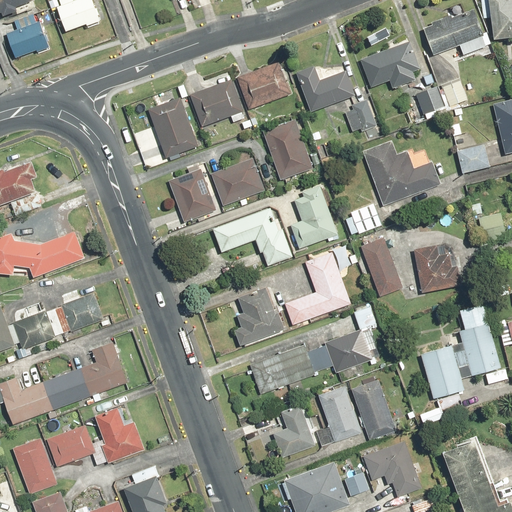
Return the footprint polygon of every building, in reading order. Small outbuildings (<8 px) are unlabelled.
[(0,0),(0,11),(0,12),(2,15),(16,11),(17,14),(35,8),(32,0),(0,0)] [(59,0),(61,5),(57,6),(64,31),(86,24),(87,26),(99,22),(92,0),(59,0)] [(511,0),(488,0),(493,39),(511,36),(511,0)] [(422,28),(433,55),(483,35),(473,8),(451,17),(450,14),(431,21),(432,24),(422,28)] [(50,49),(42,22),(36,23),(33,14),(13,20),(15,30),(6,32),(13,57),(36,50),(37,53),(50,49)] [(408,39),(360,58),(371,88),(390,80),(393,89),(415,80),(412,72),(420,69),(408,39)] [(278,61),(237,77),(249,109),(291,94),(278,61)] [(294,73),(310,112),(355,95),(346,70),(319,80),(313,65),(294,73)] [(460,77),(441,84),(449,107),(468,100),(460,77)] [(231,79),(189,94),(201,127),(243,112),(231,79)] [(415,93),(423,115),(445,107),(437,86),(415,93)] [(180,97),(148,108),(166,157),(198,146),(180,97)] [(511,98),(491,103),(504,154),(511,152),(511,98)] [(367,99),(352,105),(353,109),(345,112),(353,132),(361,129),(362,131),(377,126),(367,99)] [(295,118),(262,130),(280,180),(313,168),(295,118)] [(391,140),(362,150),(383,206),(441,185),(432,161),(414,168),(407,150),(397,154),(391,140)] [(456,151),(462,173),(490,166),(484,144),(456,151)] [(252,158),(211,173),(223,205),(264,190),(252,158)] [(0,205),(36,192),(31,179),(36,177),(31,161),(4,171),(3,169),(0,170),(0,205)] [(201,168),(168,180),(183,222),(216,210),(201,168)] [(290,224),(300,249),(337,234),(319,185),(301,192),(303,196),(293,200),(301,220),(290,224)] [(374,203),(350,212),(358,234),(383,225),(374,203)] [(278,230),(270,207),(212,229),(220,252),(255,240),(260,252),(262,251),(267,265),(292,256),(282,228),(278,230)] [(501,213),(478,218),(484,242),(506,237),(501,213)] [(42,244),(14,240),(11,232),(0,236),(0,273),(13,275),(13,266),(29,268),(33,277),(84,258),(74,231),(42,244)] [(361,245),(379,296),(402,288),(383,237),(361,245)] [(437,245),(414,249),(422,293),(454,287),(447,253),(438,255),(437,245)] [(284,304),(292,325),(351,304),(332,252),(305,262),(316,292),(284,304)] [(233,329),(239,346),(285,329),(279,313),(275,314),(265,287),(237,297),(243,313),(236,315),(241,326),(233,329)] [(60,307),(46,312),(46,310),(12,322),(12,324),(7,326),(0,305),(0,350),(15,345),(14,344),(19,342),(22,350),(55,338),(55,336),(69,331),(70,332),(104,320),(94,293),(60,305),(60,307)] [(461,343),(420,354),(432,398),(464,390),(461,379),(500,368),(483,304),(459,310),(464,329),(458,330),(461,343)] [(371,305),(354,310),(359,329),(376,324),(371,305)] [(361,329),(324,342),(325,345),(307,351),(305,344),(249,363),(260,394),(316,375),(315,372),(333,366),(335,374),(372,361),(361,329)] [(0,383),(0,390),(12,424),(127,383),(112,342),(91,349),(96,362),(20,390),(15,378),(0,383)] [(377,379),(351,389),(370,440),(397,430),(377,379)] [(317,396),(334,442),(362,432),(344,385),(317,396)] [(273,433),(282,457),(315,445),(300,404),(281,411),(287,427),(273,433)] [(117,407),(94,415),(104,443),(100,445),(106,463),(144,449),(134,421),(124,425),(117,407)] [(419,414),(423,426),(443,418),(439,407),(419,414)] [(85,424),(46,438),(56,466),(95,453),(85,424)] [(40,438),(12,448),(28,495),(57,485),(40,438)] [(403,440),(362,456),(372,480),(384,475),(387,484),(392,482),(397,496),(421,487),(403,440)] [(463,511),(511,511),(511,509),(509,501),(497,505),(472,440),(441,452),(463,511)] [(282,480),(294,511),(329,511),(350,504),(333,461),(282,480)] [(344,480),(350,497),(369,490),(363,472),(344,480)] [(155,475),(123,488),(132,511),(165,511),(162,505),(166,504),(155,475)] [(67,511),(60,491),(32,501),(35,511),(67,511)] [(411,505),(413,511),(434,511),(441,510),(435,496),(411,505)] [(121,511),(118,501),(87,511),(121,511)]
